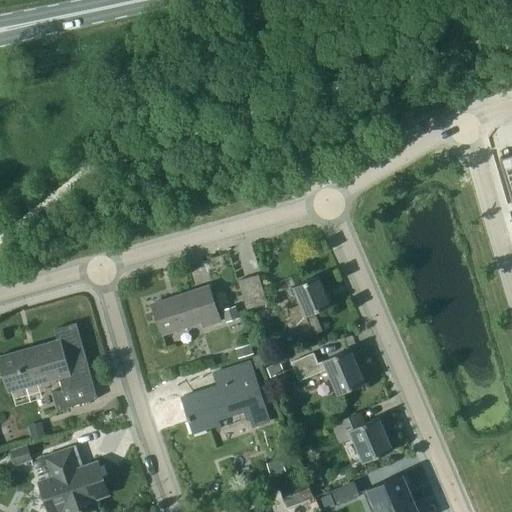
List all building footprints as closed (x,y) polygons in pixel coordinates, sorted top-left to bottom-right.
[(502,151),(500,152),(501,156),(511,192),(511,152),(503,156),(502,151)] [(239,280),(248,309),(269,303),(260,274),(239,280)] [(301,340),(324,330),(316,312),(333,305),(320,275),(295,286),(302,303),(288,309),(301,340)] [(222,322),(211,287),(154,305),(163,335),(203,322),(205,327),(222,322)] [(241,318),(237,306),(223,310),(227,323),(241,318)] [(59,339),(2,355),(12,391),(61,377),(65,388),(55,391),(60,409),(100,398),(78,322),(56,329),(59,339)] [(236,349),(239,359),(255,354),(252,344),(236,349)] [(365,383),(351,349),(320,362),(315,352),(292,362),(300,381),(329,369),(340,394),(365,383)] [(219,387),(183,400),(194,434),(218,426),(216,421),(245,412),(248,421),(251,420),(253,428),(271,422),(251,360),(214,372),(218,384),(219,387)] [(284,372),(280,363),(270,367),(273,376),(284,372)] [(366,423),(361,412),(333,424),(342,443),(355,437),(366,462),(394,450),(380,417),(366,423)] [(32,440),(46,436),(42,422),(28,426),(32,440)] [(33,459),(29,444),(11,450),(16,465),(33,459)] [(96,498),(111,493),(100,462),(81,468),(74,448),(48,457),(54,477),(41,482),(51,511),(54,511),(65,509),(66,511),(84,511),(99,507),(96,498)] [(272,478),(287,473),(282,458),(267,463),(272,478)] [(403,473),(364,490),(372,511),(380,511),(414,498),(403,473)] [(321,474),(309,478),(313,490),(325,485),(321,474)] [(280,487),(287,507),(314,498),(307,478),(280,487)] [(355,480),(329,491),(331,494),(335,504),(336,506),(361,495),(355,480)] [(331,494),(321,498),(326,508),(335,504),(331,494)] [(380,511),(419,511),(414,498),(380,511)]
